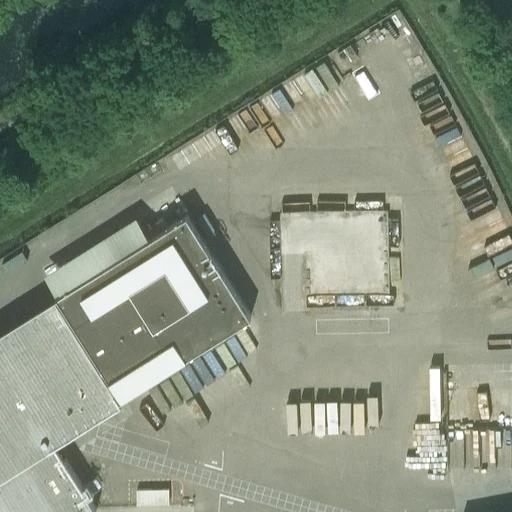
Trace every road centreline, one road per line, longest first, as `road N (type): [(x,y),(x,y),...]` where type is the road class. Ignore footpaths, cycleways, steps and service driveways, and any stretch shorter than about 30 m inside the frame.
road 1 (unknown): [(288,362),(412,327),(435,287),(420,215),(400,177),(383,166),(227,178)]
road 2 (unknown): [(227,178),(160,185),(0,279)]
road 3 (unknown): [(288,362),(286,332),(227,178)]
road 4 (unknown): [(224,478),(324,479),(417,494)]
road 5 (unknown): [(224,478),(246,417),(288,362)]
